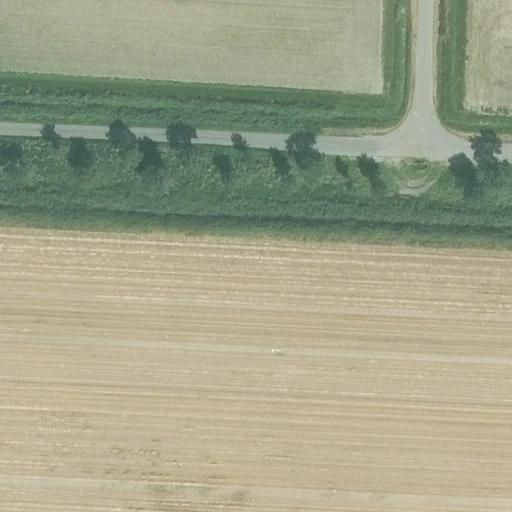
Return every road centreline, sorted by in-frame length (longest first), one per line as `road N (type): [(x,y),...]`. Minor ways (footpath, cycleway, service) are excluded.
road 1 (unclassified): [(0,130),(420,150)]
road 2 (tertiary): [(420,150),(424,0)]
